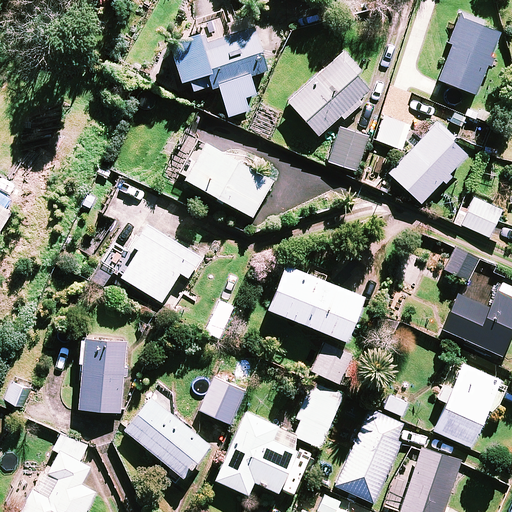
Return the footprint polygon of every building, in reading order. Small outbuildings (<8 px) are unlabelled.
[(474,93),(485,65),(488,66),(493,55),(489,54),(497,31),(479,24),(480,21),(458,12),(447,42),(450,43),(437,79),(474,93)] [(232,35),(202,44),(198,31),(170,40),(182,82),(187,80),(190,90),(216,82),(226,116),(247,110),(243,97),(254,94),(248,75),(265,70),(253,29),(232,35)] [(343,117),(361,101),(359,98),(369,89),(356,74),(360,71),(342,50),(286,100),(317,135),(340,114),(343,117)] [(409,125),(383,115),(374,139),(400,149),(409,125)] [(405,141),(411,147),(387,173),(419,202),(464,154),(448,139),(451,136),(435,121),(421,136),(415,131),(405,141)] [(367,136),(338,127),(328,161),(356,170),(367,136)] [(270,180),(200,141),(181,177),(251,216),(270,180)] [(112,154),(106,166),(125,175),(131,164),(112,154)] [(0,192),(0,209),(4,212),(12,201),(0,192)] [(500,209),(473,197),(468,209),(462,206),(454,223),(486,238),(500,209)] [(105,284),(112,272),(161,301),(178,271),(187,277),(198,258),(139,224),(121,222),(100,257),(90,275),(105,284)] [(477,258),(454,246),(443,268),(465,280),(477,258)] [(361,295),(282,264),(265,307),(343,339),(361,295)] [(511,323),(511,287),(499,282),(488,307),(456,293),(441,328),(499,354),(511,323)] [(407,307),(408,303),(407,300),(406,296),(403,294),(400,292),(397,291),(393,292),(390,293),(387,296),(385,299),(385,302),(385,306),(387,309),(389,312),(392,314),(396,314),(399,314),(402,312),(405,310),(407,307)] [(125,339),(78,337),(77,364),(80,364),(78,408),(120,410),(121,376),(127,376),(128,365),(124,365),(125,339)] [(351,355),(323,342),(310,370),(338,383),(351,355)] [(507,384),(460,362),(450,384),(444,381),(436,397),(443,401),(431,428),(467,445),(486,402),(497,406),(507,384)] [(243,389),(214,376),(198,409),(228,423),(243,389)] [(28,386),(12,380),(4,399),(20,406),(28,386)] [(341,394),(315,382),(292,434),(318,446),(341,394)] [(150,396),(123,428),(167,465),(161,472),(174,483),(207,444),(174,417),(174,398),(159,386),(150,397),(150,396)] [(362,402),(348,396),(341,410),(355,417),(362,402)] [(334,485),(372,501),(398,441),(394,439),(401,423),(367,408),(334,485)] [(275,425),(244,411),(214,479),(246,493),(252,480),(276,490),(294,449),(269,438),(275,425)] [(104,480),(86,470),(88,466),(78,461),(85,446),(69,437),(58,432),(49,448),(57,452),(46,472),(41,469),(38,476),(23,468),(4,506),(15,511),(82,511),(94,490),(97,492),(104,480)] [(440,511),(458,458),(420,446),(406,487),(389,481),(380,507),(395,511),(440,511)] [(321,511),(333,511),(339,500),(324,493),(317,510),(321,511)]
